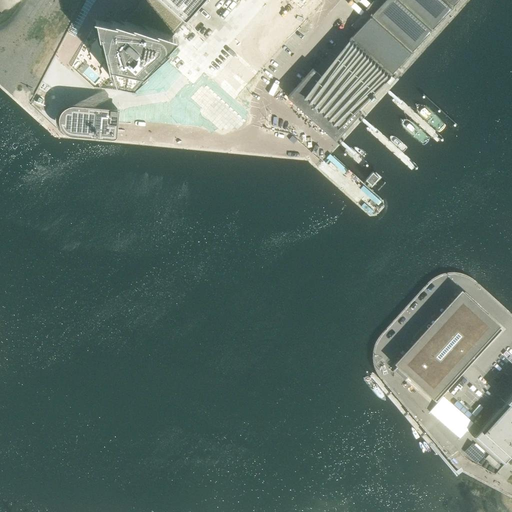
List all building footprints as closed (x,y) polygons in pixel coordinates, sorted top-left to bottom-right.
[(85,0),(68,33),(75,37),(81,26),(89,11),(95,0),(85,0)] [(100,21),(97,25),(116,83),(133,86),(174,40),(173,39),(172,35),(184,22),(185,21),(160,0),(141,0),(119,25),(118,25),(118,24),(117,24),(117,23),(116,23),(115,23),(114,23),(113,23),(100,21)] [(160,0),(185,21),(204,0),(160,0)] [(288,95),(287,97),(288,98),(303,111),(310,118),(332,138),(335,141),(337,139),(352,122),(354,123),(358,118),(357,117),(361,112),(360,112),(359,110),(370,98),(372,100),(375,97),(374,96),(373,95),(391,75),(390,75),(393,72),(397,68),(458,0),(384,0),(357,31),(353,36),(350,39),(351,40),(331,66),(328,70),(323,77),(313,68),(301,81),(298,85),(288,95)] [(219,88),(204,77),(188,94),(202,107),(219,88)] [(62,133),(66,136),(113,139),(115,138),(117,118),(118,118),(119,112),(117,112),(117,109),(72,106),(66,107),(61,110),(58,116),(57,122),(59,129),(62,133)] [(435,403),(501,331),(493,323),(489,319),(488,319),(470,302),(466,298),(465,299),(466,300),(445,323),(444,322),(443,323),(447,327),(426,350),(422,346),(421,347),(422,348),(401,371),(400,370),(399,371),(403,375),(404,375),(423,392),(426,396),(427,396),(435,403)] [(511,396),(474,439),(503,465),(511,455),(511,396)]
